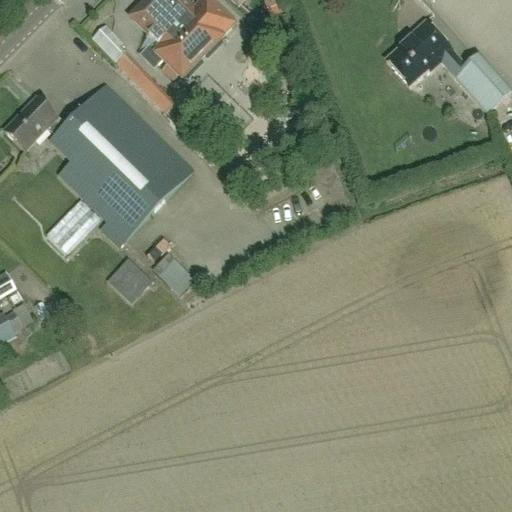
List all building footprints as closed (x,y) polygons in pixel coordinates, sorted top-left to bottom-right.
[(183,0),(148,0),(131,18),(158,46),(153,51),(151,48),(141,57),(154,71),(162,63),(181,82),(223,40),(221,38),(235,25),(210,0),(203,0),(193,10),(183,0)] [(408,40),(409,42),(385,64),(409,90),(428,72),(430,74),(441,64),(488,116),(510,96),(476,59),(465,69),(424,25),(408,40)] [(123,46),(105,27),(91,40),(115,65),(125,55),(120,49),(123,46)] [(174,105),(127,56),(117,65),(165,117),(174,105)] [(203,93),(247,136),(258,124),(214,82),(203,93)] [(37,100),(5,134),(25,153),(47,130),(56,139),(52,144),(73,164),(60,177),(108,224),(102,231),(119,248),(192,174),(105,89),(67,129),(58,120),(37,100)] [(63,198),(30,196),(28,216),(46,218),(46,227),(61,228),(63,198)] [(50,240),(74,261),(107,223),(83,202),(50,240)] [(159,228),(142,240),(149,251),(166,239),(159,228)] [(184,301),(201,287),(178,260),(162,274),(184,301)] [(136,304),(155,282),(132,262),(113,284),(136,304)] [(23,302),(15,288),(6,273),(0,276),(0,302),(8,297),(14,307),(23,302)] [(0,344),(14,337),(34,326),(24,307),(12,313),(13,315),(4,320),(3,318),(0,319),(0,344)]
